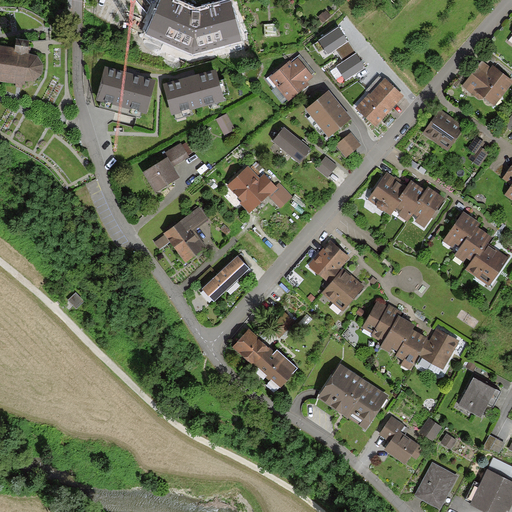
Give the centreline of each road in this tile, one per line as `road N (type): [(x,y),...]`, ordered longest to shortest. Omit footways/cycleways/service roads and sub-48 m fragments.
road 1 (residential): [(510,0),(208,347)]
road 2 (track): [(0,262),(188,434),(322,511)]
road 3 (residential): [(77,0),(76,87),(101,176),(127,231),(208,347)]
road 4 (residential): [(208,347),(232,380),(340,451),(405,511)]
